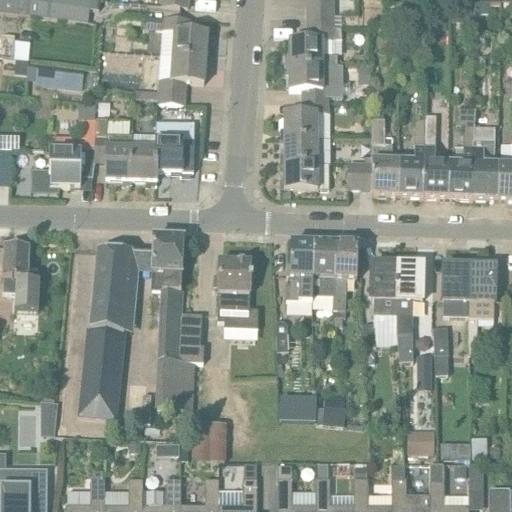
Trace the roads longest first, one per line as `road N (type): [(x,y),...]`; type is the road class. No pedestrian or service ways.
road 1 (residential): [(242,222),(511,229)]
road 2 (residential): [(0,214),(242,222)]
road 3 (residential): [(242,222),(256,0)]
